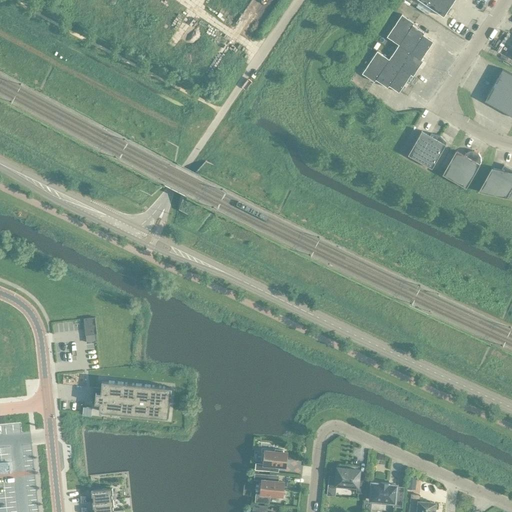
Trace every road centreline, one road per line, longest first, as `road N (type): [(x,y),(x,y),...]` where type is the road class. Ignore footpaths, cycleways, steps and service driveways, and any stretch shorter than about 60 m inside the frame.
road 1 (tertiary): [(511,407),(132,231)]
road 2 (unclassified): [(132,231),(162,200),(297,0)]
road 3 (residential): [(455,478),(328,429),(313,511)]
road 4 (unclassified): [(511,144),(436,107),(507,0)]
road 5 (residential): [(0,292),(33,314),(46,407)]
